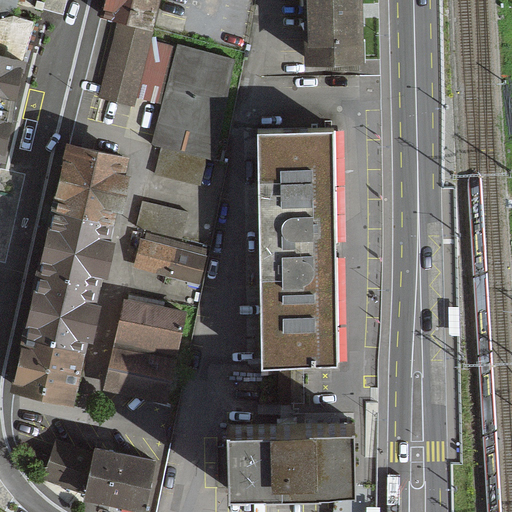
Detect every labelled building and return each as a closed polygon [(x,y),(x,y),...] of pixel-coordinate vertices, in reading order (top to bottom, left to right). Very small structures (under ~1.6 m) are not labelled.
[(156,0),(107,0),(104,15),(150,26),(156,0)] [(363,0),(303,0),(304,62),(364,61),(363,0)] [(31,24),(0,16),(0,89),(16,93),(31,24)] [(116,20),(98,99),(139,108),(157,30),(116,20)] [(215,159),(238,59),(176,45),(153,145),(215,159)] [(16,93),(0,89),(0,161),(1,161),(16,93)] [(337,122),(256,123),(261,362),(341,361),(337,122)] [(63,134),(49,197),(118,212),(132,149),(63,134)] [(49,197),(35,260),(104,275),(118,212),(49,197)] [(209,253),(141,239),(135,269),(202,283),(209,253)] [(35,260),(22,323),(90,338),(104,275),(35,260)] [(190,314),(125,297),(114,338),(179,355),(190,314)] [(22,323),(8,386),(77,401),(90,338),(22,323)] [(166,404),(179,355),(114,338),(100,387),(166,404)] [(358,419),(229,421),(230,485),(359,483),(358,419)] [(141,511),(153,462),(58,441),(48,482),(88,492),(87,499),(141,511)]
